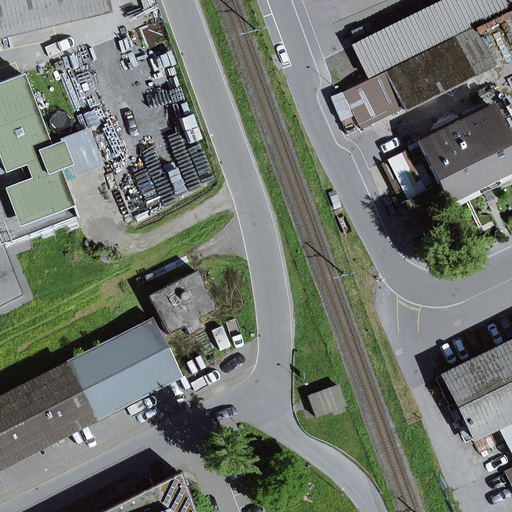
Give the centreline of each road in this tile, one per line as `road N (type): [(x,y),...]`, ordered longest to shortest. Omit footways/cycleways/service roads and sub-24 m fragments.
road 1 (residential): [(273,0),(393,265),(432,288),(454,289),(511,265)]
road 2 (residential): [(273,384),(274,307),(260,225),(179,0)]
road 3 (residential): [(273,384),(25,511)]
road 4 (residential): [(372,511),(340,467),(286,435),(273,384)]
